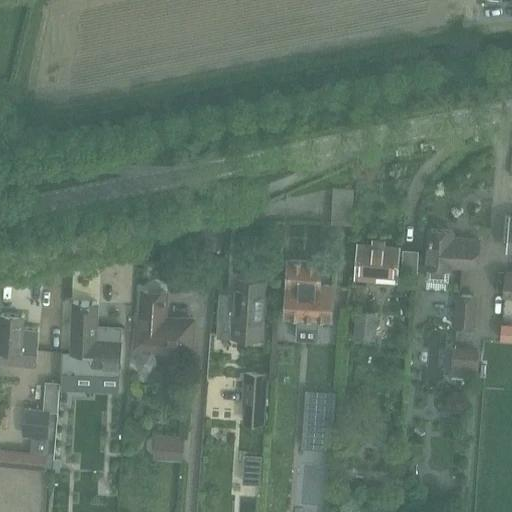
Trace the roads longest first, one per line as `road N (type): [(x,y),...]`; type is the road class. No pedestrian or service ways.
road 1 (residential): [(356,143),(209,222),(0,262)]
road 2 (unclassified): [(0,212),(356,143)]
road 3 (unclassified): [(356,143),(511,112)]
